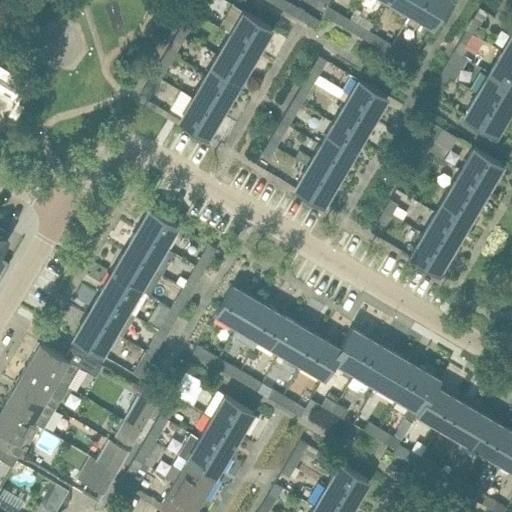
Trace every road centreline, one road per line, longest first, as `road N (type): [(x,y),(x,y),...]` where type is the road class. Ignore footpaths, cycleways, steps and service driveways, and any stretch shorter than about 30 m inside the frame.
road 1 (residential): [(511,344),(474,343),(132,146),(100,152),(62,211)]
road 2 (residential): [(0,318),(62,211)]
